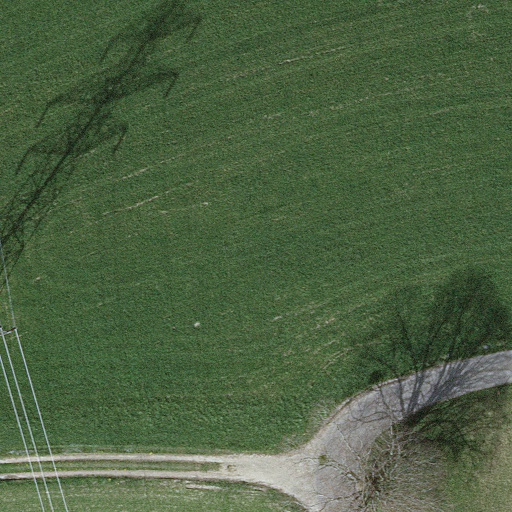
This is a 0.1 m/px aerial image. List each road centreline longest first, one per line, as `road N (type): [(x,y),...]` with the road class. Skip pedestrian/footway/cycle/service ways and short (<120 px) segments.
road 1 (track): [(331,467),(0,468)]
road 2 (unclassified): [(356,511),(336,488),(331,467),(339,444),(369,417),(435,384),(511,363)]
